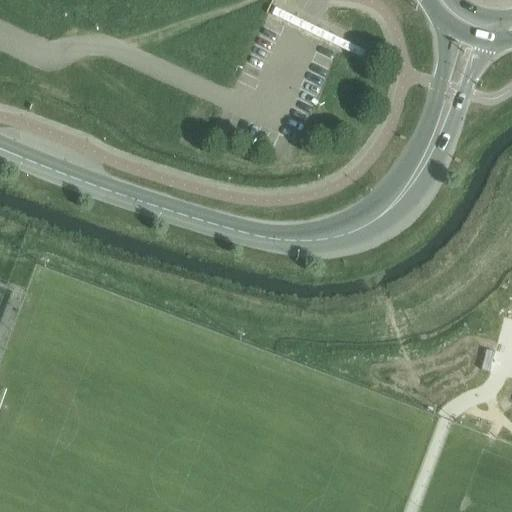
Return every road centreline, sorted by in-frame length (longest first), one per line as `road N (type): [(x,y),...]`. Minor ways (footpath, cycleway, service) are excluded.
road 1 (unclassified): [(0,150),(267,239),(331,240),(362,228)]
road 2 (unclassified): [(362,228),(411,201),(426,180),(487,42)]
road 3 (unclassified): [(440,20),(445,65),(424,131),(362,228)]
